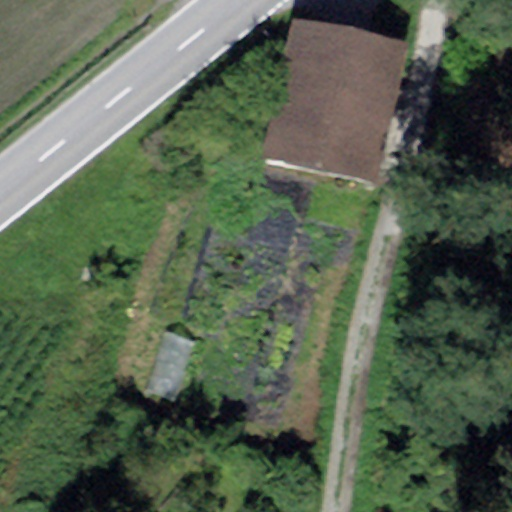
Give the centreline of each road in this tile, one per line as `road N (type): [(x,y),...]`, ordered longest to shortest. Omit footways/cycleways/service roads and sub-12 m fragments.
road 1 (track): [(412,0),(423,47),(334,511)]
road 2 (primary): [(240,0),(0,192)]
